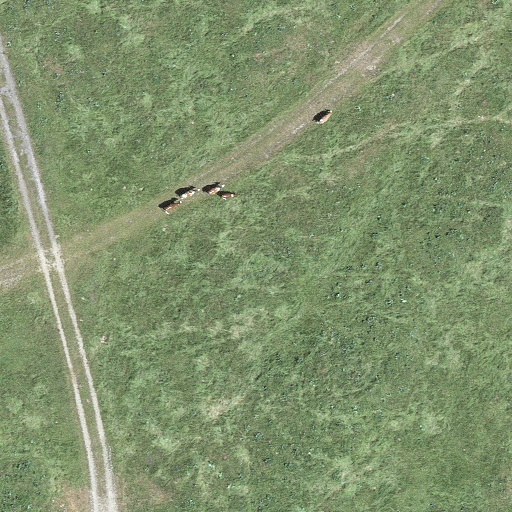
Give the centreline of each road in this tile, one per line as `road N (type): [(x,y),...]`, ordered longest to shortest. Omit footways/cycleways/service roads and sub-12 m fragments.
road 1 (track): [(47,264),(332,103),(434,0)]
road 2 (track): [(0,59),(80,384)]
road 3 (track): [(107,511),(80,384)]
